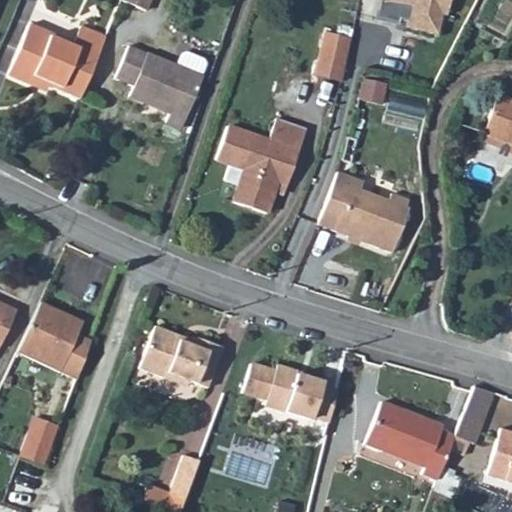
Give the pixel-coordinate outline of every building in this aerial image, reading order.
[(124,0),(145,10),(149,0),(124,0)] [(377,0),(373,17),(396,22),(397,18),(404,20),(403,26),(430,32),(434,12),(439,13),(441,0),(377,0)] [(5,74),(25,83),(28,77),(45,84),(77,99),(105,34),(78,23),(71,40),(27,22),(5,74)] [(321,31),(313,62),(340,68),(348,38),(321,31)] [(128,44),(113,77),(131,85),(126,95),(168,114),(163,123),(177,129),(200,75),(128,44)] [(313,62),(310,74),(337,81),(340,68),(313,62)] [(359,74),(356,89),(381,94),(385,79),(359,74)] [(28,77),(25,83),(42,91),(45,84),(28,77)] [(511,101),(496,95),(482,133),(511,144),(511,101)] [(227,123),(213,161),(225,165),(220,180),(234,185),(228,201),(266,215),(277,183),(283,185),(304,129),(274,118),(266,137),(227,123)] [(345,133),(338,159),(350,162),(356,137),(345,133)] [(334,170),(313,224),(389,251),(406,198),(387,192),(385,198),(357,188),(359,180),(334,170)] [(0,339),(14,311),(0,303),(0,339)] [(39,303),(16,353),(75,380),(90,341),(74,333),(79,322),(39,303)] [(139,370),(163,378),(164,373),(186,381),(206,388),(220,347),(192,338),(190,340),(154,327),(139,370)] [(309,417),(328,423),(335,393),(319,387),(319,384),(293,375),(295,371),(276,364),(274,372),(250,365),(241,393),(265,401),(263,406),(308,422),(309,417)] [(164,373),(163,378),(183,386),(186,381),(164,373)] [(471,388),(453,436),(467,442),(473,444),(493,394),(471,388)] [(419,476),(435,482),(448,450),(452,439),(437,433),(440,425),(380,401),(362,446),(422,470),(419,476)] [(33,418),(28,432),(53,441),(59,427),(33,418)] [(511,433),(500,429),(486,476),(511,484),(511,433)] [(28,432),(19,456),(45,466),(53,441),(28,432)] [(452,439),(448,450),(461,456),(467,442),(453,436),(452,439)] [(167,494),(183,500),(197,461),(180,455),(167,494)]
